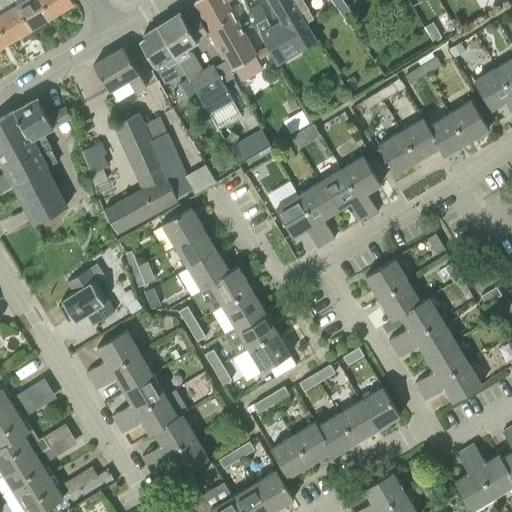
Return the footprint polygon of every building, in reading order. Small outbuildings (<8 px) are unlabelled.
[(0,0),(0,25),(9,41),(31,28),(16,4),(14,0),(0,0)] [(21,0),(16,4),(31,28),(53,15),(43,0),(21,0)] [(43,0),(53,15),(74,2),(73,0),(43,0)] [(272,52),(268,44),(257,50),(228,1),(229,0),(197,0),(196,1),(205,16),(201,19),(223,60),(233,77),(236,75),(232,68),(234,67),(243,81),(265,68),(260,60),(272,52)] [(318,39),(308,22),(293,0),(268,0),(274,8),(280,20),(271,25),(266,17),(256,22),(268,44),(272,52),(278,63),(318,39)] [(293,0),(308,22),(316,17),(309,5),(308,5),(304,0),(293,0)] [(233,77),(223,60),(204,68),(193,51),(191,52),(188,47),(198,41),(180,11),(161,23),(157,26),(185,73),(209,113),(234,99),(226,83),(225,81),(233,77)] [(0,46),(9,41),(0,25),(0,46)] [(145,36),(140,40),(167,84),(185,73),(157,26),(144,34),(145,36)] [(137,91),(147,86),(124,46),(94,64),(110,90),(130,79),(137,91)] [(422,64),(427,73),(444,64),(439,55),(422,64)] [(511,56),(496,66),(511,92),(511,56)] [(427,73),(422,64),(406,74),(411,82),(427,73)] [(511,111),(511,92),(496,66),(474,80),(492,108),(505,100),(511,111)] [(398,90),(393,82),(378,91),(383,99),(398,90)] [(378,91),(363,100),(368,108),(383,99),(378,91)] [(18,107),(49,166),(58,161),(52,150),(53,150),(45,132),(55,126),(49,116),(38,97),(18,107)] [(449,112),(467,141),(489,128),(472,98),(449,112)] [(48,166),(49,166),(18,107),(0,117),(0,158),(7,171),(0,174),(0,193),(14,185),(48,166)] [(305,107),(286,118),(294,131),(312,120),(305,107)] [(206,162),(187,173),(161,115),(146,122),(141,111),(114,123),(143,187),(104,206),(118,232),(178,199),(177,197),(194,188),(196,192),(218,181),(206,162)] [(445,154),(467,141),(449,112),(429,124),(424,116),(422,117),(439,146),(444,154),(445,154)] [(418,158),(439,146),(422,117),(401,129),(418,158)] [(295,131),(300,142),(321,133),(316,122),(295,131)] [(241,161),(271,143),(262,128),(232,145),(241,161)] [(396,172),(418,158),(401,129),(379,143),(396,172)] [(102,141),(83,150),(90,173),(109,164),(105,154),(108,152),(102,141)] [(371,215),(379,210),(367,191),(381,183),(364,154),(342,167),(371,215)] [(48,166),(14,185),(36,223),(69,204),(48,166)] [(362,221),(371,215),(342,167),(320,180),(337,209),(350,201),(362,221)] [(327,241),(336,236),(324,217),(337,209),(320,180),(298,193),(327,241)] [(319,246),(327,241),(298,193),(276,207),(293,235),(307,227),(319,246)] [(175,244),(204,227),(191,205),(162,223),(175,244)] [(188,266),(217,248),(204,227),(175,244),(188,266)] [(437,253),(446,248),(436,232),(428,237),(437,253)] [(201,287),(229,270),(217,248),(188,266),(201,287)] [(130,270),(139,266),(132,250),(123,253),(130,270)] [(379,296),(408,278),(395,257),(366,275),(379,296)] [(454,281),(463,276),(454,261),(445,266),(454,281)] [(222,304),(251,287),(238,265),(229,270),(201,287),(202,289),(210,284),(222,304)] [(64,300),(59,304),(69,319),(74,316),(76,319),(88,312),(94,322),(116,308),(109,297),(105,300),(92,280),(97,277),(90,266),(68,279),(74,289),(62,297),(64,300)] [(130,270),(137,287),(146,283),(139,266),(130,270)] [(392,317),(421,300),(408,278),(379,296),(392,317)] [(482,295),(486,303),(502,293),(497,285),(482,295)] [(236,327),(264,309),(251,287),(222,304),(236,327)] [(150,308),(160,304),(154,288),(144,292),(150,308)] [(390,338),(395,346),(443,317),(429,295),(421,300),(392,317),(394,319),(402,314),(409,326),(390,338)] [(189,325),(197,320),(188,305),(180,310),(189,325)] [(249,349),(278,331),(273,323),(264,309),(236,327),(249,349)] [(419,343),(427,356),(456,339),(443,317),(395,346),(400,355),(419,343)] [(198,340),(206,335),(197,320),(189,325),(198,340)] [(88,372),(93,380),(140,350),(127,329),(98,347),(107,360),(88,372)] [(249,349),(262,371),(291,353),(280,336),(278,331),(249,349)] [(416,381),(421,390),(469,361),(456,339),(427,356),(435,369),(416,381)] [(349,364),(364,354),(359,346),(344,355),(349,364)] [(215,369),(223,364),(214,348),(206,353),(215,369)] [(117,377),(124,389),(153,372),(140,350),(93,380),(98,389),(117,377)] [(426,398),(427,398),(446,387),(454,400),(483,383),(469,361),(421,390),(426,398)] [(317,371),(322,380),(336,371),(331,363),(317,371)] [(224,384),(232,379),(223,364),(215,369),(224,384)] [(305,390),(322,380),(317,371),(300,381),(305,390)] [(114,415),(118,422),(166,393),(153,372),(124,389),(133,404),(114,415)] [(270,394),(275,402),(290,393),(285,385),(270,394)] [(361,398),(378,427),(400,414),(383,385),(361,398)] [(0,418),(16,408),(2,387),(0,387),(0,418)] [(21,405),(29,400),(23,390),(15,395),(21,405)] [(145,423),(150,432),(179,414),(166,393),(118,422),(124,432),(143,421),(145,423)] [(259,412),(275,402),(270,394),(254,403),(259,412)] [(356,440),(378,427),(361,398),(339,412),(356,440)] [(35,410),(29,400),(21,405),(27,415),(35,410)] [(0,418),(0,446),(24,433),(29,429),(16,408),(0,418)] [(143,455),(148,463),(196,434),(183,412),(179,414),(150,432),(152,435),(156,432),(162,443),(143,455)] [(334,454),(356,440),(339,412),(317,425),(332,450),(334,454)] [(332,450),(317,425),(314,421),(293,434),(310,463),(332,450)] [(511,425),(503,431),(511,445),(511,451),(503,457),(500,453),(499,454),(511,477),(511,425)] [(37,454),(42,451),(50,446),(44,436),(39,439),(32,428),(29,430),(29,429),(24,433),(0,446),(0,466),(5,475),(38,454),(37,454)] [(181,474),(185,471),(201,462),(210,457),(196,434),(148,463),(153,472),(173,460),(181,474)] [(288,476),(310,463),(293,434),(271,447),(288,476)] [(235,449),(240,457),(256,448),(250,440),(235,449)] [(497,495),(511,485),(511,477),(499,454),(486,462),(475,443),(468,447),(497,495)] [(56,455),(50,446),(42,451),(48,460),(56,455)] [(473,509),(497,495),(468,447),(457,453),(469,472),(455,481),(473,509)] [(225,467),(240,457),(235,449),(220,459),(225,467)] [(18,495),(50,475),(38,454),(5,475),(18,495)] [(201,462),(185,471),(190,479),(206,469),(201,462)] [(272,511),(294,497),(277,469),(255,482),(272,511)] [(354,511),(373,511),(407,492),(394,471),(364,487),(373,501),(354,511)] [(18,495),(28,511),(38,511),(64,496),(50,475),(18,495)] [(68,494),(76,489),(70,478),(62,483),(68,494)] [(213,506),(235,493),(225,478),(204,491),(213,506)] [(242,511),(270,511),(272,511),(255,482),(233,495),(242,511)] [(418,511),(407,492),(373,511),(418,511)] [(212,511),(242,511),(233,495),(211,508),(212,511)]
